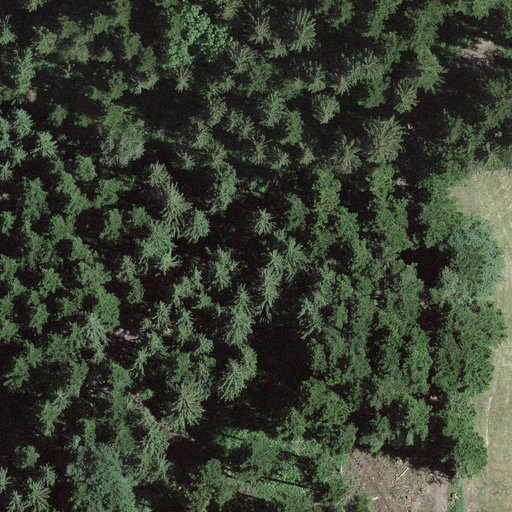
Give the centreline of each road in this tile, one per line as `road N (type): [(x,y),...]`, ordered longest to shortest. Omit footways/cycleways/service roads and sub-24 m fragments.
road 1 (track): [(5,450),(90,338),(411,82)]
road 2 (track): [(411,82),(511,9)]
